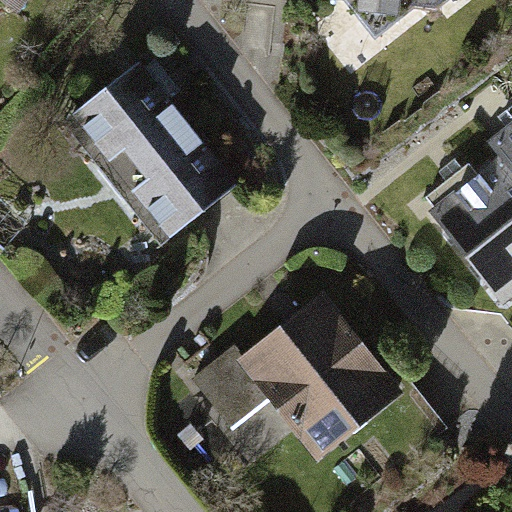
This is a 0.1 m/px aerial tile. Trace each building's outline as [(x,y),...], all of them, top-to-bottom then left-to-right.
[(0,0),(21,13),(30,0),(0,0)] [(341,0),(342,0),(375,39),(412,5),(436,8),(446,0),(341,0)] [(138,59),(67,117),(167,243),(241,182),(138,59)] [(511,104),(498,116),(506,124),(488,142),(500,154),(478,170),(471,161),(426,198),(434,208),(430,211),(502,307),(511,298),(511,104)] [(235,343),(193,379),(230,428),(268,398),(319,459),(404,390),(324,289),(242,351),(235,343)]
